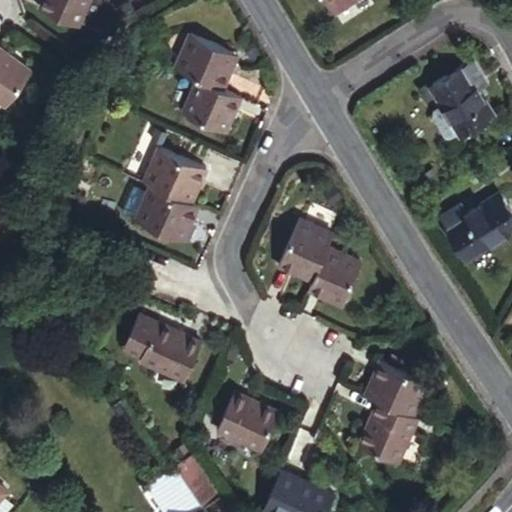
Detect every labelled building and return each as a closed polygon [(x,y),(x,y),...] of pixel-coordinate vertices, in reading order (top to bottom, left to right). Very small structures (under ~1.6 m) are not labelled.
[(75,17),(81,0),(37,0),(37,1),(75,17)] [(187,29),(173,63),(198,74),(221,83),(226,71),(220,68),(228,46),(187,29)] [(247,53),(255,47),(249,35),(239,41),(247,53)] [(235,49),(228,46),(220,68),(226,71),(235,49)] [(0,96),(15,105),(36,69),(0,47),(0,96)] [(258,51),(255,47),(247,53),(248,56),(258,51)] [(477,54),(466,61),(479,81),(491,74),(477,54)] [(479,81),(466,61),(433,81),(461,126),(495,106),(479,81)] [(226,128),(241,91),(221,83),(198,74),(183,111),(226,128)] [(160,144),(145,177),(150,179),(188,196),(197,175),(203,177),(208,164),(160,144)] [(193,199),(203,177),(197,175),(188,196),(193,199)] [(193,215),(199,201),(193,199),(188,196),(150,179),(136,214),(180,233),(189,213),(193,215)] [(456,218),(476,251),(511,228),(511,198),(505,189),(473,208),(456,218)] [(467,198),(449,209),(456,218),(473,208),(467,198)] [(467,257),(476,251),(456,218),(449,209),(439,215),(467,257)] [(328,239),(334,225),(300,211),(280,257),(294,263),(297,258),(315,266),(328,239)] [(185,235),(193,215),(189,213),(180,233),(185,235)] [(313,272),(309,281),(343,296),(361,253),(328,239),(315,266),(313,272)] [(297,258),(294,263),(313,272),(315,266),(297,258)] [(184,378),(198,339),(154,322),(152,325),(133,318),(120,351),(139,358),(138,361),(184,378)] [(381,366),(371,389),(378,393),(412,408),(427,373),(380,351),(375,363),(381,366)] [(375,363),(364,386),(371,389),(381,366),(375,363)] [(264,443),(277,407),(231,390),(217,425),(264,443)] [(397,456),(416,410),(412,408),(378,393),(359,438),(397,456)] [(188,439),(180,444),(186,452),(194,447),(188,439)] [(186,452),(180,444),(173,449),(179,457),(186,452)] [(177,511),(178,511),(213,486),(189,454),(148,485),(168,511),(169,511),(175,508),(177,511)] [(323,511),(334,485),(282,464),(266,503),(289,511),(323,511)] [(0,511),(13,496),(3,488),(0,491),(0,511)] [(211,511),(203,501),(187,511),(211,511)]
